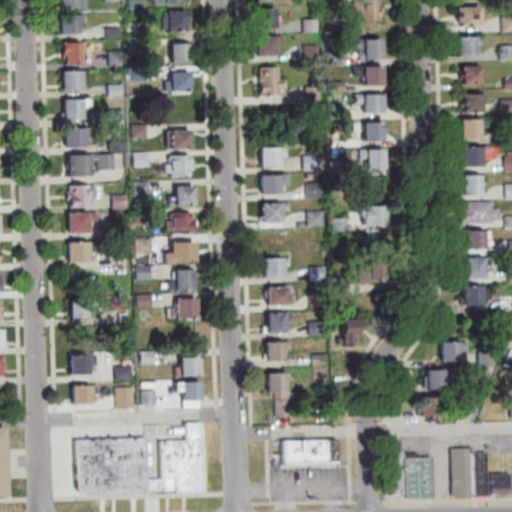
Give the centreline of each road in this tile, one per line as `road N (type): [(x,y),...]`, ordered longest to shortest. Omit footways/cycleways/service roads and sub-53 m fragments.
road 1 (residential): [(372,511),(377,370),(424,276),(416,0)]
road 2 (residential): [(43,511),(22,0)]
road 3 (residential): [(239,511),(218,0)]
